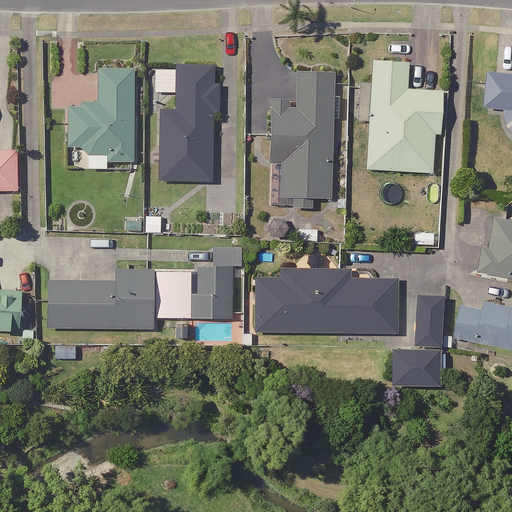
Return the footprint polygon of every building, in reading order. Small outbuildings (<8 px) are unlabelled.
[(410,66),(375,64),(374,88),(362,87),(360,122),(371,123),(368,171),(434,175),(437,137),(441,137),(444,93),(409,91),(410,66)] [(221,69),(179,68),(178,112),(162,112),(161,164),(214,166),(215,114),(220,114),(221,69)] [(511,73),(492,72),(488,109),(509,111),(508,115),(508,118),(507,122),(508,125),(509,128),(510,132),(511,135),(511,73)] [(71,106),(70,149),(66,149),(65,170),(98,172),(135,173),(139,75),(101,73),(100,107),(71,106)] [(336,77),(300,75),(298,104),(274,103),(272,166),(283,167),(282,205),(331,207),(336,77)] [(19,153),(0,153),(0,194),(19,194),(19,153)] [(288,220),(270,219),(269,240),(287,240),(288,220)] [(511,223),(497,221),(493,250),(485,249),(482,274),(511,278),(511,223)] [(321,228),(298,226),(296,246),(319,248),(321,228)] [(235,252),(216,251),(215,272),(201,271),(199,298),(194,298),(193,320),(231,322),(235,252)] [(351,282),(351,273),(281,272),(281,280),(258,280),(257,335),(401,337),(402,283),(351,282)] [(156,273),(118,273),(118,285),(51,285),(51,330),(156,331),(156,273)] [(0,334),(24,336),(26,295),(0,293),(0,334)] [(445,300),(419,300),(418,353),(396,353),(395,391),(447,392),(447,352),(444,352),(445,300)] [(511,307),(489,303),(487,310),(466,307),(460,342),(511,350),(511,307)]
